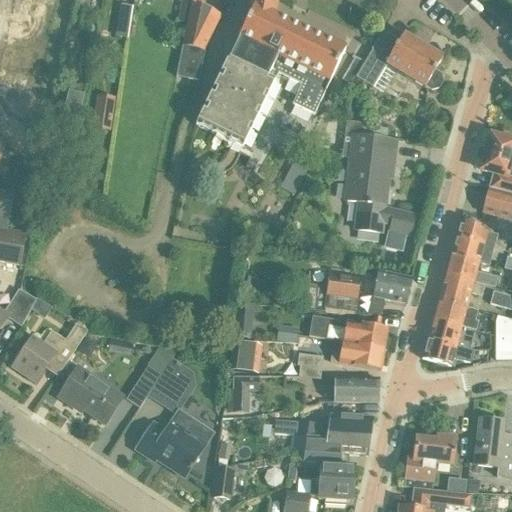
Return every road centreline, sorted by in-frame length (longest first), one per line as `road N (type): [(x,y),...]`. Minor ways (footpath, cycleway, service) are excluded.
road 1 (residential): [(396,391),(471,111),(504,47)]
road 2 (residential): [(146,511),(0,414)]
road 3 (residential): [(366,511),(396,391)]
